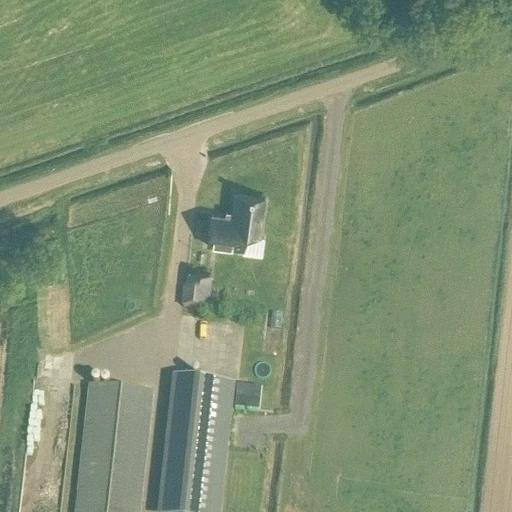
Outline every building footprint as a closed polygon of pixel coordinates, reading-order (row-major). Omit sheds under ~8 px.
[(258,236),(264,197),(234,193),(230,217),(210,214),(206,244),(241,249),(243,234),(258,236)] [(186,271),(182,311),(209,314),(212,289),(208,288),(210,273),(186,271)] [(221,511),(235,389),(186,384),(171,511),(221,511)] [(78,511),(142,511),(155,397),(92,390),(78,511)] [(239,408),(263,410),(265,392),(241,390),(239,408)]
